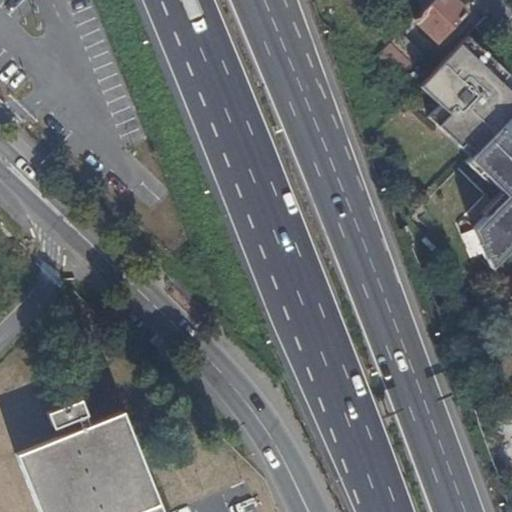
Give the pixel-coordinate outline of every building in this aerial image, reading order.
[(451,0),(431,0),(422,10),(414,18),(437,40),(464,11),(451,0)] [(417,0),(422,10),(431,0),(417,0)] [(498,30),(486,16),(476,27),(488,41),(498,30)] [(400,32),(393,40),(390,42),(397,49),(411,62),(413,64),(423,54),(400,32)] [(485,51),(468,34),(422,82),(441,100),(430,111),(474,153),(511,114),(511,91),(506,85),(511,78),(511,76),(504,69),(497,77),(478,58),(485,51)] [(390,42),(381,52),(388,59),(397,49),(390,42)] [(381,52),(378,55),(399,75),(411,62),(397,49),(388,59),(381,52)] [(475,227),(492,266),(511,245),(511,114),(474,153),(470,157),(503,190),(482,212),(486,216),(475,227)] [(511,394),(501,410),(495,419),(511,435),(511,394)] [(88,417),(82,403),(50,415),(55,429),(88,417)] [(163,511),(124,413),(18,455),(40,511),(163,511)]
